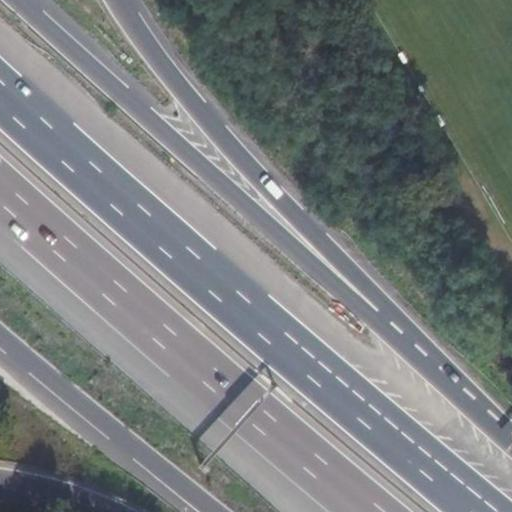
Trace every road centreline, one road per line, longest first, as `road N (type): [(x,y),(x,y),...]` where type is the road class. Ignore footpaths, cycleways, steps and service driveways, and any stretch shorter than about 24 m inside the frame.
road 1 (motorway): [(483,511),(0,79)]
road 2 (motorway): [(460,397),(242,214),(8,0)]
road 3 (motorway): [(460,397),(224,144),(117,0)]
road 4 (motorway): [(0,198),(112,302),(369,511)]
road 5 (motorway): [(0,338),(200,511)]
